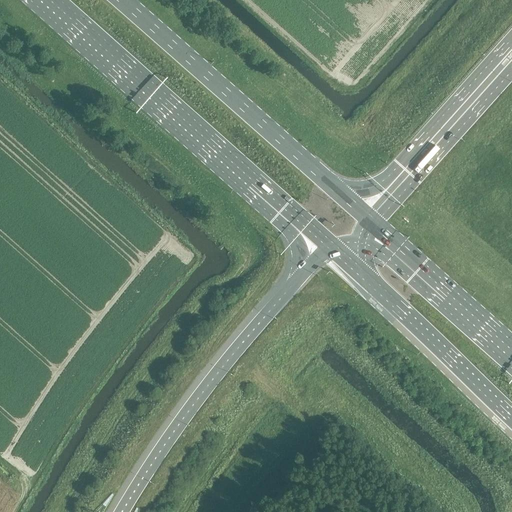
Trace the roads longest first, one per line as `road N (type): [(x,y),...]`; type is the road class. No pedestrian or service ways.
road 1 (primary): [(50,0),(329,245)]
road 2 (motorway): [(329,245),(180,421),(123,511)]
road 3 (primary): [(367,217),(122,0)]
road 4 (primary): [(329,245),(511,416)]
road 5 (motorway): [(511,54),(367,217)]
road 6 (primary): [(511,349),(367,217)]
